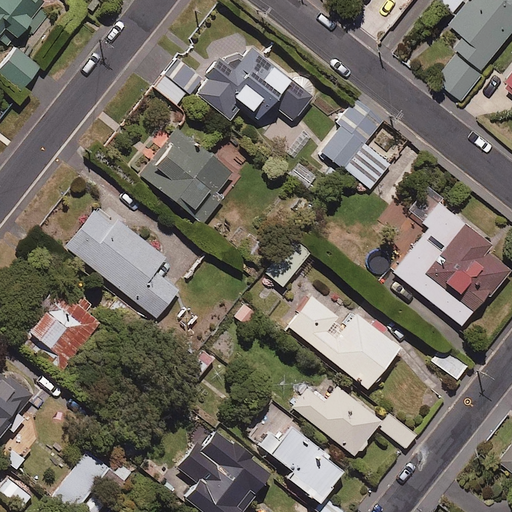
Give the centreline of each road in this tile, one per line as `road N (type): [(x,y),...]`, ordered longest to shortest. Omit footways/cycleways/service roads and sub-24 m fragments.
road 1 (residential): [(511,186),(275,0)]
road 2 (residential): [(0,196),(154,0)]
road 3 (residential): [(511,357),(389,511)]
